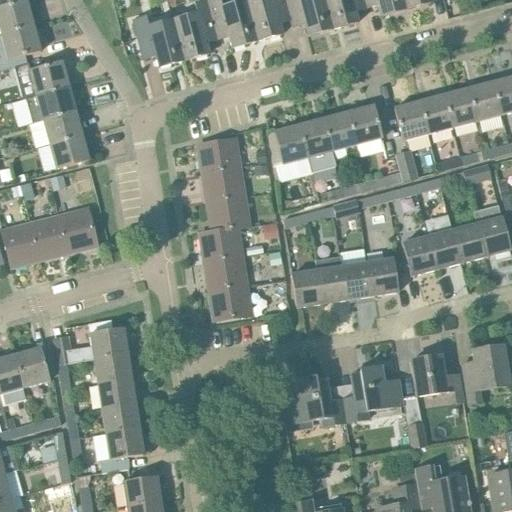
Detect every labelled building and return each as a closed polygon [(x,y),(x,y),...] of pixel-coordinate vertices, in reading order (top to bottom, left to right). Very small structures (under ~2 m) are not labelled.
[(0,0),(0,10),(27,3),(25,0),(0,0)] [(256,42),(245,2),(232,5),(231,0),(212,0),(206,2),(216,41),(228,37),(231,49),(256,42)] [(250,0),(245,2),(256,42),(281,35),(278,24),(289,20),(283,0),(250,0)] [(331,30),(322,0),(283,0),(289,20),(291,28),(303,25),(306,37),(331,30)] [(365,8),(363,0),(322,0),(331,30),(356,24),(353,12),(365,8)] [(405,11),(402,0),(363,0),(365,8),(376,5),(380,17),(405,11)] [(402,0),(405,11),(430,4),(428,0),(402,0)] [(171,21),(182,61),(208,54),(205,44),(216,41),(206,2),(193,5),(195,15),(171,21)] [(33,27),(27,3),(0,10),(0,34),(1,36),(33,27)] [(182,61),(171,21),(148,28),(145,18),(132,22),(142,60),(154,57),(157,68),(182,61)] [(1,36),(1,37),(0,36),(0,71),(27,64),(24,56),(40,51),(33,27),(1,36)] [(62,62),(29,71),(27,64),(0,71),(0,72),(14,69),(23,100),(69,87),(62,62)] [(511,77),(492,83),(501,115),(511,112),(511,77)] [(468,89),(476,122),(501,115),(492,83),(468,89)] [(75,111),(69,87),(23,100),(23,102),(25,101),(31,124),(43,121),(75,111)] [(443,96),(452,128),(476,122),(468,89),(443,96)] [(419,102),(428,135),(452,128),(443,96),(419,102)] [(428,135),(419,102),(394,109),(403,141),(428,135)] [(348,113),(356,146),(381,139),(373,106),(348,113)] [(43,121),(49,145),(82,136),(75,111),(43,121)] [(231,131),(231,114),(192,113),(192,130),(231,131)] [(356,146),(348,113),(323,119),(332,152),(356,146)] [(299,126),(308,159),(332,152),(323,119),(299,126)] [(308,159),(299,126),(274,133),(283,165),(296,162),(300,178),(311,175),(307,159),(308,159)] [(82,136),(49,145),(56,170),(89,161),(82,136)] [(197,146),(202,176),(239,170),(234,140),(197,146)] [(484,152),(487,160),(511,154),(509,145),(484,152)] [(399,174),(401,183),(417,179),(409,152),(394,156),(399,174)] [(460,158),(462,167),(487,160),(484,152),(460,158)] [(462,167),(460,158),(434,165),(437,174),(462,167)] [(462,174),(465,183),(489,176),(487,167),(462,174)] [(202,176),(206,204),(243,199),(239,170),(202,176)] [(366,183),(369,192),(401,183),(399,174),(366,183)] [(465,183),(462,174),(438,180),(440,189),(465,183)] [(413,186),(416,196),(440,189),(438,180),(413,186)] [(23,202),(34,199),(30,183),(20,186),(23,202)] [(342,189),(345,199),(369,192),(366,183),(342,189)] [(385,194),(387,203),(416,196),(413,186),(385,194)] [(345,199),(342,189),(316,196),(319,206),(345,199)] [(359,211),(387,203),(385,194),(357,201),(359,211)] [(199,234),(199,235),(248,227),(243,199),(206,204),(211,233),(199,234)] [(359,211),(357,201),(333,208),(334,217),(359,211)] [(334,217),(333,208),(308,215),(309,224),(334,217)] [(58,218),(67,254),(96,247),(86,210),(58,218)] [(309,224),(308,215),(282,221),(285,230),(309,224)] [(58,218),(30,225),(39,261),(67,254),(58,218)] [(508,257),(507,252),(509,251),(500,218),(475,224),(484,258),(493,255),(495,261),(508,257)] [(451,230),(459,264),(484,258),(475,224),(451,230)] [(39,261),(30,225),(1,232),(10,269),(39,261)] [(199,235),(203,264),(242,258),(237,229),(248,228),(248,227),(199,235)] [(451,230),(426,237),(435,270),(459,264),(451,230)] [(410,277),(435,270),(426,237),(401,243),(410,277)] [(203,264),(208,292),(246,286),(242,258),(203,264)] [(366,263),(371,297),(397,293),(392,259),(366,263)] [(371,297),(366,263),(341,267),(346,301),(371,297)] [(316,270),(321,304),(346,301),(341,267),(316,270)] [(296,308),(321,304),(316,270),(291,274),(296,308)] [(246,286),(208,292),(212,322),(251,316),(246,286)] [(126,356),(122,330),(88,335),(90,347),(69,351),(67,338),(52,341),(56,367),(66,365),(92,361),(126,356)] [(479,391),(510,386),(503,347),(472,352),(474,364),(462,366),(468,405),(481,403),(479,391)] [(13,356),(22,390),(47,383),(38,349),(13,356)] [(13,356),(0,359),(0,396),(22,390),(13,356)] [(96,386),(130,381),(126,356),(92,361),(96,386)] [(445,378),(441,357),(410,362),(416,397),(402,399),(403,406),(410,450),(424,448),(416,400),(444,395),(446,404),(464,401),(460,376),(445,378)] [(60,391),(70,390),(66,365),(56,367),(60,391)] [(399,381),(382,384),(379,368),(358,371),(359,374),(348,376),(352,398),(340,399),(344,424),(368,421),(366,412),(403,406),(402,399),(399,381)] [(344,424),(340,399),(328,401),(324,380),(315,381),(314,378),(292,382),(295,398),(280,400),(284,425),(288,425),(290,434),(314,430),(312,421),(320,420),(322,428),(344,424)] [(96,386),(100,411),(133,406),(130,381),(96,386)] [(70,390),(60,391),(64,416),(74,415),(70,390)] [(100,411),(103,436),(137,431),(133,406),(100,411)] [(74,415),(64,416),(69,441),(78,440),(74,415)] [(32,425),(34,434),(60,427),(58,418),(32,425)] [(34,434),(32,425),(8,432),(10,440),(34,434)] [(101,475),(120,472),(128,471),(126,459),(141,456),(137,431),(103,436),(107,461),(99,463),(101,475)] [(0,434),(0,432),(0,443),(10,440),(8,432),(0,434)] [(511,432),(503,434),(509,472),(486,476),(492,511),(501,511),(511,510),(511,432)] [(56,460),(65,458),(61,434),(52,436),(56,460)] [(78,440),(69,441),(73,467),(82,465),(78,440)] [(0,448),(0,475),(14,472),(7,447),(0,448)] [(61,486),(70,483),(65,458),(56,460),(61,486)] [(417,487),(421,509),(432,508),(432,511),(468,511),(463,479),(441,483),(439,467),(415,471),(415,474),(417,487)] [(0,502),(8,500),(21,496),(14,472),(0,475),(0,502)] [(417,487),(415,474),(398,477),(400,489),(392,490),(395,506),(376,509),(376,511),(409,511),(421,509),(417,487)] [(120,484),(124,510),(158,504),(154,479),(120,484)] [(78,490),(81,511),(91,511),(88,488),(78,490)] [(0,511),(11,511),(8,500),(0,502),(0,511)] [(311,502),(297,504),(298,511),(340,511),(340,510),(328,511),(326,511),(326,507),(312,509),(311,502)]
